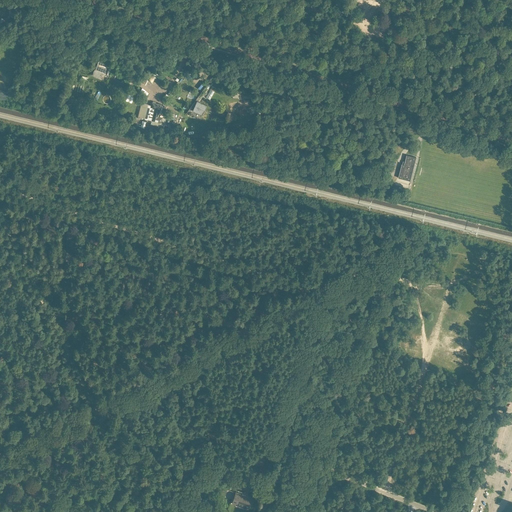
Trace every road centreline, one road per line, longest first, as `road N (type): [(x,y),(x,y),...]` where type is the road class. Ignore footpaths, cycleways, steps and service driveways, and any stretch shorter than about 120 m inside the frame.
road 1 (unclassified): [(511,141),(84,0)]
road 2 (unclassified): [(434,511),(269,448)]
